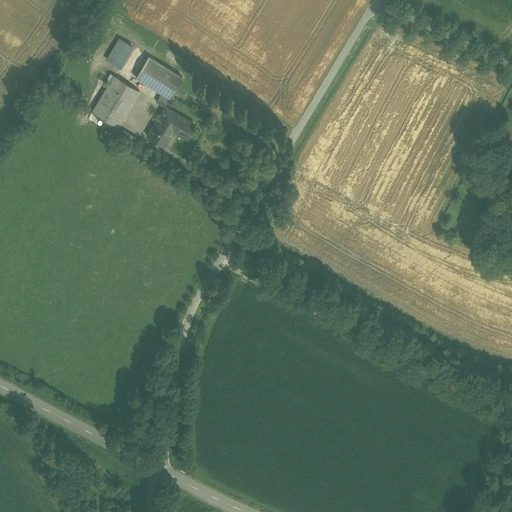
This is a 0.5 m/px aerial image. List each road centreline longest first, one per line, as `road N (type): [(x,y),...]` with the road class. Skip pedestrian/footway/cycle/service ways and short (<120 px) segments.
road 1 (residential): [(149,463),(189,329),(383,0)]
road 2 (tertiary): [(149,463),(0,384)]
